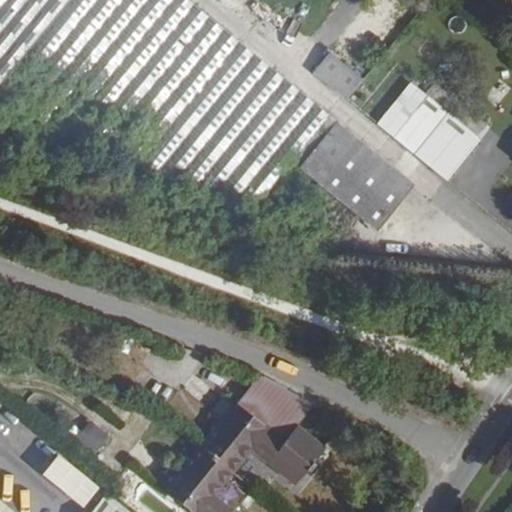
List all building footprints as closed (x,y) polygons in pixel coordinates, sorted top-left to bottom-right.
[(185,0),(0,0),(0,112),(25,132),(35,121),(65,144),(75,133),(136,179),(145,168),(174,191),(184,180),(215,202),(224,191),(254,214),(295,161),(330,117),(185,0)] [(346,97),(363,74),(329,50),(312,73),(346,97)] [(420,91),(405,78),(372,121),(443,177),(485,124),(460,104),(445,92),(436,104),(420,91)] [(430,79),(420,91),(436,104),(445,92),(430,79)] [(374,224),(400,191),(361,161),(370,149),(330,117),(295,161),(374,224)] [(361,161),(400,191),(409,180),(370,149),(361,161)] [(310,402),(257,377),(233,408),(312,469),(316,463),(312,460),(322,446),(294,425),(310,402)] [(229,474),(247,451),(293,486),(303,472),(307,475),(312,469),(233,408),(199,451),(229,474)] [(93,419),(75,435),(92,454),(109,438),(93,419)] [(227,511),(228,511),(211,498),(229,474),(199,451),(166,495),(187,511),(227,511)] [(57,454),(41,476),(86,506),(101,484),(57,454)] [(119,511),(100,497),(87,511),(119,511)]
